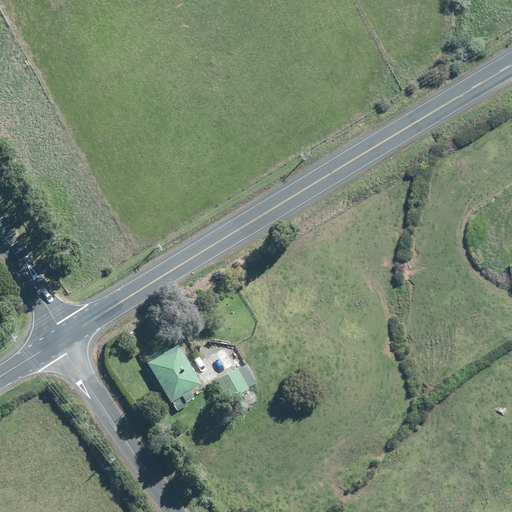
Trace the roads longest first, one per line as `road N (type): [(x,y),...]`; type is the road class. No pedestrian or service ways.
road 1 (tertiary): [(511,67),(60,336)]
road 2 (unclassified): [(169,511),(60,336)]
